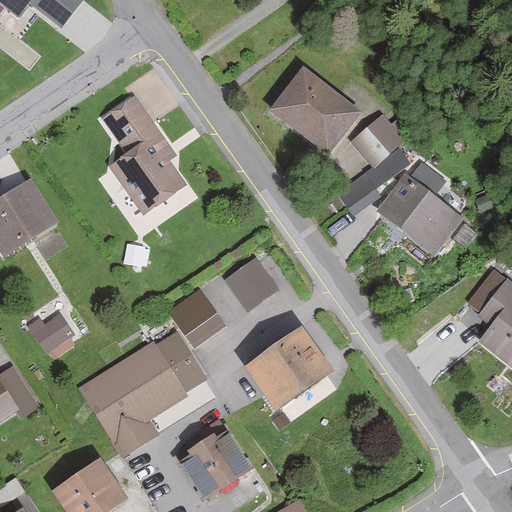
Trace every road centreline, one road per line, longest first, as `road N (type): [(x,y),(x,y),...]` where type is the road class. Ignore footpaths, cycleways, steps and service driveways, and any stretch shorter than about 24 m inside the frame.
road 1 (residential): [(477,479),(151,22)]
road 2 (residential): [(0,131),(151,22)]
